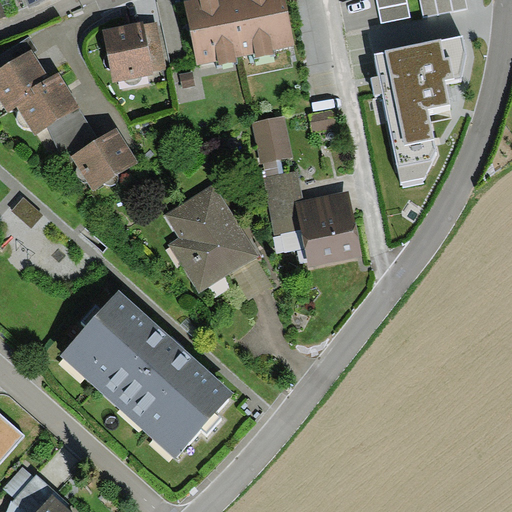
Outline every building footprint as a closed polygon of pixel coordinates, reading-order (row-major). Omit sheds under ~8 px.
[(273,50),(295,46),(285,0),(188,0),(184,1),(197,65),(218,61),(219,66),(237,62),(236,57),(256,53),(257,58),(274,54),(273,50)] [(406,0),(377,0),(382,23),(410,18),(406,0)] [(467,8),(465,0),(419,0),(423,17),(467,8)] [(143,21),(102,29),(113,83),(154,75),(153,72),(166,69),(157,22),(143,24),(143,21)] [(0,53),(0,67),(0,68),(32,49),(34,53),(38,50),(29,36),(0,53)] [(385,53),(375,54),(401,183),(424,178),(437,151),(434,138),(427,109),(450,104),(445,80),(461,78),(466,55),(463,36),(442,40),(441,39),(385,50),(385,53)] [(13,101),(50,77),(34,53),(32,49),(0,68),(0,100),(4,106),(8,113),(17,107),(13,101)] [(80,106),(58,72),(50,77),(13,101),(17,107),(35,135),(48,127),(80,106)] [(192,72),(180,74),(183,88),(195,85),(192,72)] [(60,156),(64,164),(72,158),(71,156),(99,138),(80,106),(48,127),(60,156)] [(332,109),(308,114),(312,132),(336,127),(332,109)] [(284,116),(253,122),(261,163),(263,163),(266,177),(284,173),(281,159),(293,157),(284,116)] [(139,162),(116,127),(99,138),(71,156),(72,158),(93,191),(139,162)] [(308,269),(361,259),(348,191),(304,200),(298,171),(284,173),(266,177),(263,177),(274,236),(301,231),(305,249),(308,269)] [(259,257),(214,185),(166,215),(180,237),(168,244),(199,294),(232,273),(257,258),(259,257)] [(273,236),(276,255),(305,249),(301,231),(274,236),(273,236)] [(275,289),(257,258),(232,273),(249,303),(275,289)] [(235,392),(118,289),(100,310),(97,307),(82,323),(86,326),(60,356),(177,458),(201,431),(207,437),(223,419),(216,414),(235,392)] [(0,463),(25,436),(0,412),(0,463)] [(15,498),(34,477),(22,466),(3,488),(15,498)] [(70,504),(36,474),(34,477),(15,498),(12,501),(14,503),(4,511),(70,511),(67,508),(70,504)]
